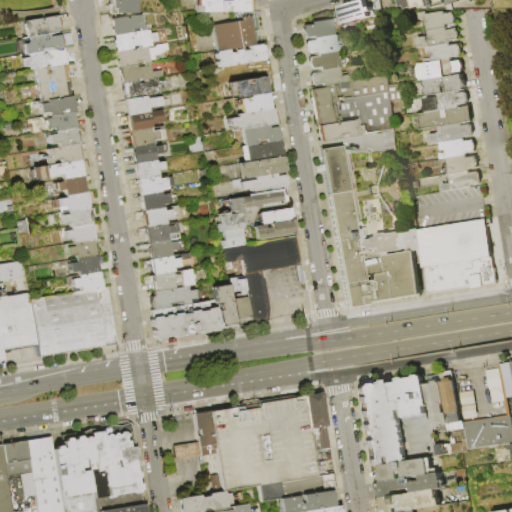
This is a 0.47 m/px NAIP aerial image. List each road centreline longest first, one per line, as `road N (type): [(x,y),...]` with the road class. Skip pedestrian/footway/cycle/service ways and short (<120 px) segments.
road 1 (residential): [(80,0),(138,367)]
road 2 (residential): [(277,10),(328,325)]
road 3 (secondary): [(511,294),(328,325),(241,350)]
road 4 (secondary): [(246,378),(354,374),(511,348)]
road 5 (residential): [(511,255),(473,10)]
road 6 (primary): [(394,331),(241,350)]
road 7 (primary): [(246,378),(397,349)]
road 8 (primary): [(0,418),(143,396)]
road 9 (residential): [(335,376),(357,511)]
road 10 (primary): [(138,367),(6,389)]
